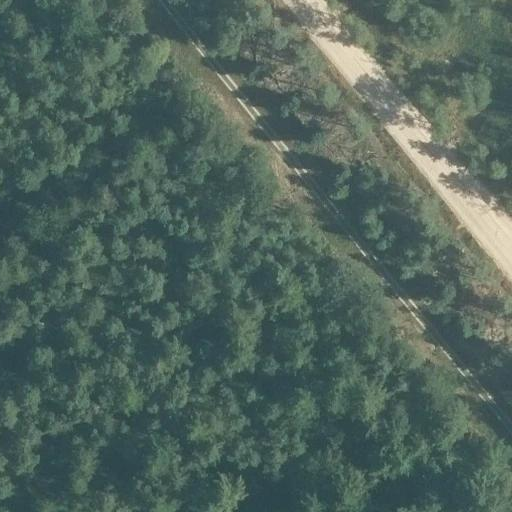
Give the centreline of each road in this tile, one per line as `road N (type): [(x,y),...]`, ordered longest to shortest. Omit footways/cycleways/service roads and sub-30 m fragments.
road 1 (track): [(511,421),(168,0)]
road 2 (track): [(308,0),(511,244)]
